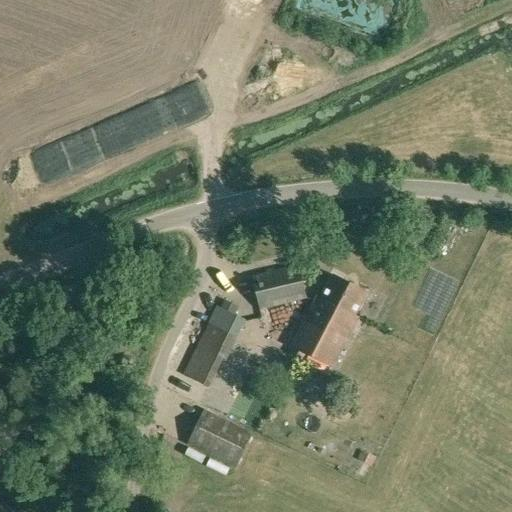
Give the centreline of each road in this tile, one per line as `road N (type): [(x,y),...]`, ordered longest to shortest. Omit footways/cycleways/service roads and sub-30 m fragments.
road 1 (unclassified): [(135,511),(169,343),(207,265),(210,211)]
road 2 (unclassified): [(210,211),(362,188),(511,201)]
road 3 (track): [(0,460),(102,354),(187,307)]
road 4 (unclassified): [(0,290),(122,235),(210,211)]
